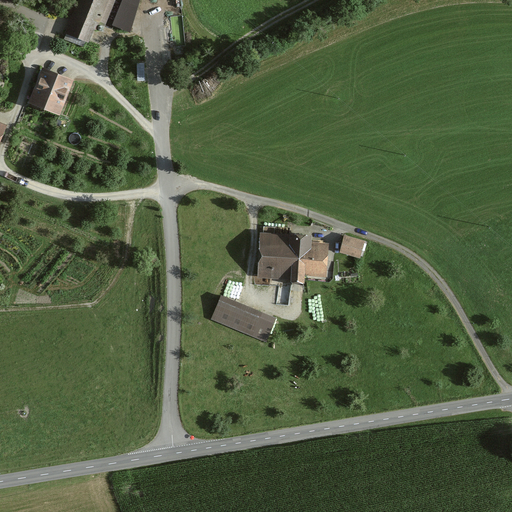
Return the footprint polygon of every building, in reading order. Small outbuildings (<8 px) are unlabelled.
[(113,0),(83,0),(70,33),(95,44),(113,0)] [(141,0),(122,0),(111,26),(131,35),(141,0)] [(73,82),(43,70),(29,106),(60,118),(73,82)] [(289,233),(260,231),(257,276),(305,280),(306,275),(327,276),(329,241),(311,240),(312,230),(290,229),(289,233)] [(366,238),(344,233),(340,249),(361,255),(366,238)] [(262,310),(221,293),(212,317),(252,334),(262,310)]
